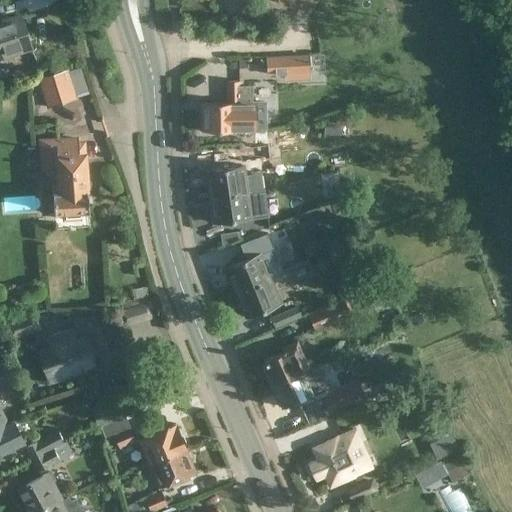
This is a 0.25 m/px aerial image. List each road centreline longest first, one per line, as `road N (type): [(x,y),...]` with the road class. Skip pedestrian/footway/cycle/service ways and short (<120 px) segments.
road 1 (secondary): [(281,511),(175,274),(158,199),(154,110),(129,0)]
road 2 (track): [(314,0),(297,33),(277,43),(170,48),(145,60)]
